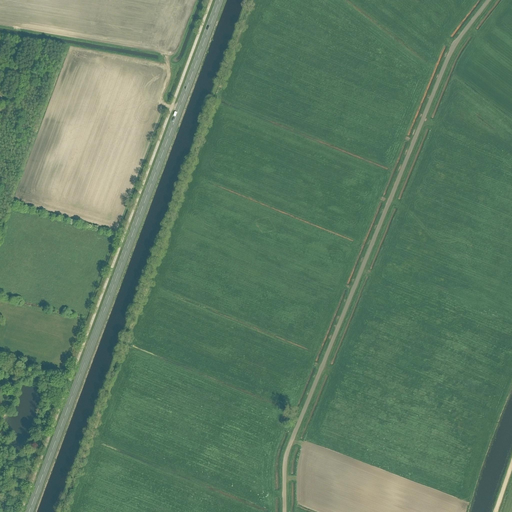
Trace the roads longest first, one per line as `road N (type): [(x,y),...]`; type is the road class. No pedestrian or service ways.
road 1 (unclassified): [(284,511),(288,448),(444,65),(489,0)]
road 2 (primary): [(28,511),(220,0)]
road 3 (track): [(249,0),(59,511)]
